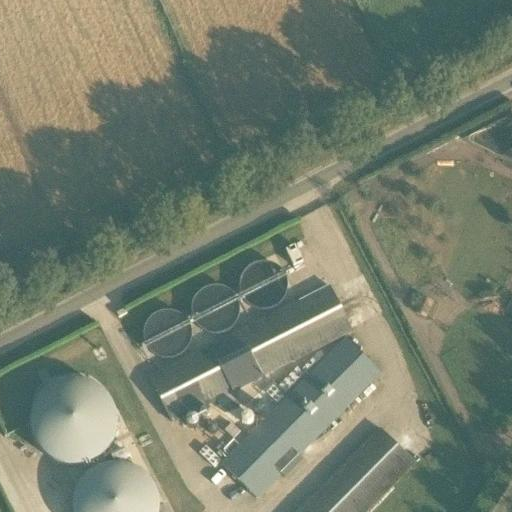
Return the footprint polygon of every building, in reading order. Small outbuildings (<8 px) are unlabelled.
[(511,165),(511,136),(501,160),(511,165)] [(244,292),(253,292),(252,306),(268,307),(268,283),(278,284),(278,268),(245,267),(244,292)] [(362,319),(381,313),(371,282),(352,288),(362,319)] [(173,426),(353,334),(330,289),(150,380),(173,426)] [(258,500),(381,376),(345,341),(222,465),(258,500)] [(50,389),(47,391),(44,393),(42,396),(40,399),(38,402),(36,405),(34,409),(33,412),(32,416),(32,419),(31,423),(31,427),(32,430),(32,434),(33,437),(34,441),(36,444),(38,447),(40,450),(42,453),(45,456),(47,458),(50,461),(54,462),(57,464),(60,465),(64,466),(67,467),(71,468),(75,468),(78,468),(82,467),(86,466),(89,465),(92,464),(96,462),(99,460),(102,458),(104,456),(107,453),(109,450),(111,447),(113,444),(115,440),(116,437),(117,433),(117,430),(118,426),(118,423),(117,419),(117,415),(116,412),(114,408),(113,405),(111,402),(109,399),(107,396),(104,393),(101,391),(98,389),(95,387),(92,385),(89,384),(85,383),(82,382),(78,382),(74,381),(71,382),(67,382),(63,383),(60,384),(57,385),(53,387),(50,389)] [(369,511),(415,465),(380,431),(300,511),(369,511)] [(100,469),(96,470),(93,472),(90,474),(87,476),(85,479),(82,482),(80,485),(78,488),(76,491),(75,494),(74,498),(73,502),(73,505),(73,509),(72,511),(158,511),(159,508),(159,505),(158,501),(157,498),(156,494),(155,491),(153,488),(151,484),(149,482),(147,479),(144,476),(141,474),(138,472),(135,470),(132,469),(128,468),(125,467),(121,466),(118,466),(114,466),(110,466),(107,467),(103,467),(100,469)]
